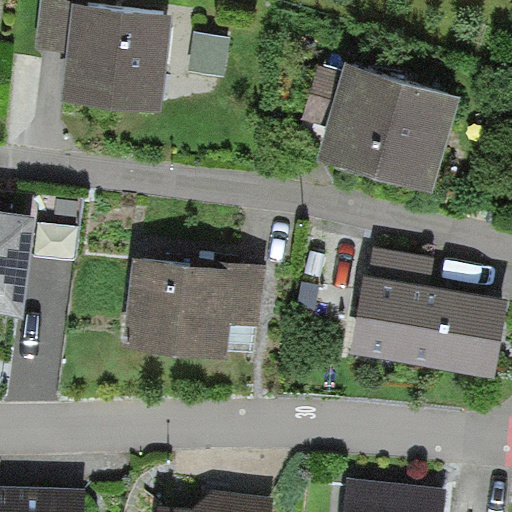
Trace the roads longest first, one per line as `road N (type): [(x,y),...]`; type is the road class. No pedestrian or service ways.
road 1 (residential): [(511,232),(0,156)]
road 2 (residential): [(0,432),(511,450)]
